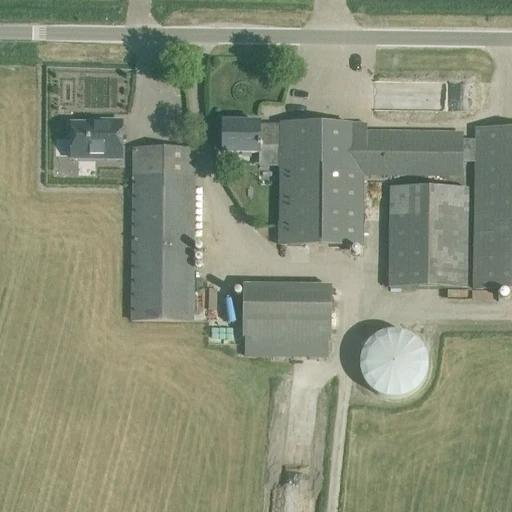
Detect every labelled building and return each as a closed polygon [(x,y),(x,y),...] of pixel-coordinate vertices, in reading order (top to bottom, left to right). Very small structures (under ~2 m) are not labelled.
[(72,126),(72,160),(75,160),(75,157),(99,158),(99,161),(122,161),(122,123),(100,123),(100,129),(92,129),(92,126),(72,126)] [(281,148),(281,127),(260,127),(260,124),(224,124),(223,154),(259,154),(259,148),(281,148)] [(511,290),(511,130),(476,130),(476,141),(462,141),(462,135),(367,134),(367,126),(281,125),(281,127),(281,148),(280,168),(280,247),(361,248),(362,176),(461,178),(461,163),(475,163),(474,290),(511,290)] [(132,323),(193,323),(195,151),(134,151),(132,323)] [(468,291),(470,190),(390,189),(389,290),(468,291)] [(331,289),(247,288),(246,359),(330,360),(331,289)] [(394,333),(388,333),(381,335),(375,339),(369,344),(365,350),(362,358),(360,366),(361,374),(363,381),(367,387),(371,392),(376,396),(382,399),(390,401),(398,402),(406,400),(413,396),(419,391),(424,386),(427,380),(429,374),(429,367),(428,359),(426,352),(421,345),(415,339),(408,335),(401,333),(394,333)]
